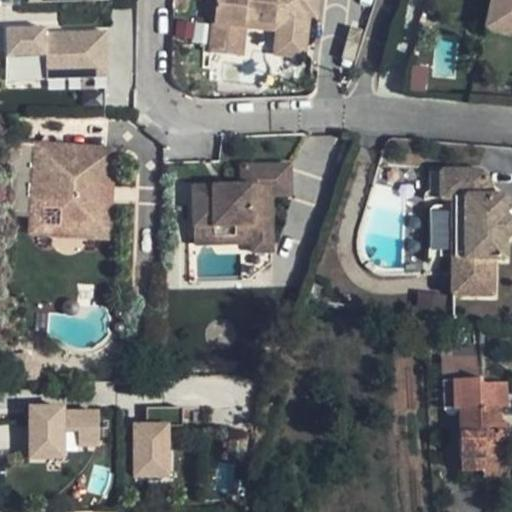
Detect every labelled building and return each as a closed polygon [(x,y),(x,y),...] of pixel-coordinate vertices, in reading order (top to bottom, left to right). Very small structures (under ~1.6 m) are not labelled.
[(220,0),(215,57),(238,58),(242,22),(291,27),(290,45),(311,48),(314,17),(315,0),(316,0),(323,0),(220,0)] [(316,0),(315,0),(314,17),(321,18),(323,0),(316,0)] [(489,0),(484,26),(511,31),(511,16),(496,13),(498,0),(489,0)] [(511,0),(498,0),(496,13),(511,16),(511,0)] [(280,57),(310,61),(311,48),(290,45),(291,27),(242,22),(238,58),(247,59),(249,31),(282,35),(280,57)] [(40,24),(1,24),(2,52),(41,51),(41,66),(59,66),(59,75),(102,74),(102,28),(40,29),(40,24)] [(59,66),(41,66),(41,75),(59,75),(59,66)] [(412,68),(411,89),(427,90),(427,68),(412,68)] [(33,197),(36,141),(13,140),(9,210),(32,211),(33,197)] [(36,141),(33,197),(70,199),(68,219),(99,222),(103,145),(36,141)] [(99,222),(98,237),(109,237),(114,146),(103,145),(99,222)] [(194,185),(195,226),(252,226),(252,241),(270,241),(269,194),(288,193),(288,164),(242,164),(243,185),(194,185)] [(476,172),(442,170),(440,196),(453,197),(465,198),(461,256),(449,255),(446,294),(488,297),(491,260),(500,260),(501,240),(505,238),(507,236),(510,229),(510,226),(508,223),(503,218),(505,198),(491,198),(491,189),(490,184),(489,180),(483,173),(476,172)] [(31,231),(98,237),(99,222),(68,219),(70,199),(33,197),(32,211),(31,231)] [(465,198),(453,197),(449,255),(461,256),(465,198)] [(252,226),(195,226),(195,241),(252,241),(252,226)] [(253,251),(270,251),(270,241),(252,241),(253,251)] [(420,292),(420,315),(445,315),(445,292),(420,292)] [(439,354),(473,352),(472,327),(437,323),(439,354)] [(473,352),(439,354),(441,377),(475,376),(473,352)] [(24,358),(8,358),(9,384),(34,383),(34,368),(24,358)] [(441,377),(442,408),(457,407),(480,406),(479,384),(475,384),(475,376),(441,377)] [(479,384),(480,406),(495,405),(496,407),(503,407),(502,384),(479,384)] [(480,406),(457,407),(460,470),(483,469),(483,463),(506,461),(504,433),(497,433),(496,407),(495,405),(480,406)] [(97,445),(97,413),(61,413),(61,408),(27,408),(27,459),(61,459),(61,430),(76,430),(76,445),(97,445)] [(133,425),(133,477),(166,477),(166,426),(166,408),(145,408),(145,425),(133,425)] [(166,408),(166,426),(181,426),(181,408),(166,408)] [(507,480),(506,461),(483,463),(483,469),(484,481),(507,480)]
